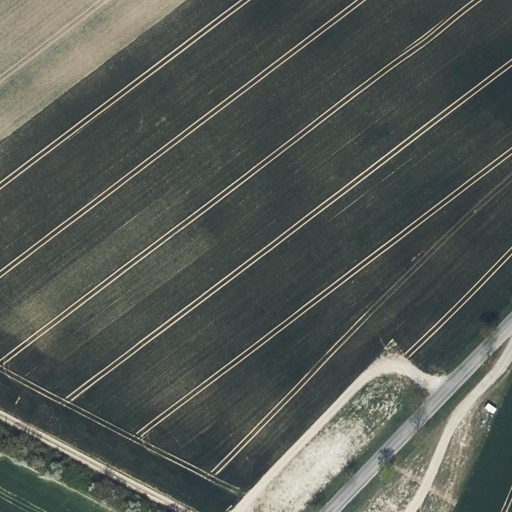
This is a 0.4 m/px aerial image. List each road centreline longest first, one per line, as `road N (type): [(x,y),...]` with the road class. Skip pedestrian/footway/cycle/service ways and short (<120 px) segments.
road 1 (secondary): [(330,511),(511,325)]
road 2 (track): [(0,412),(182,511)]
